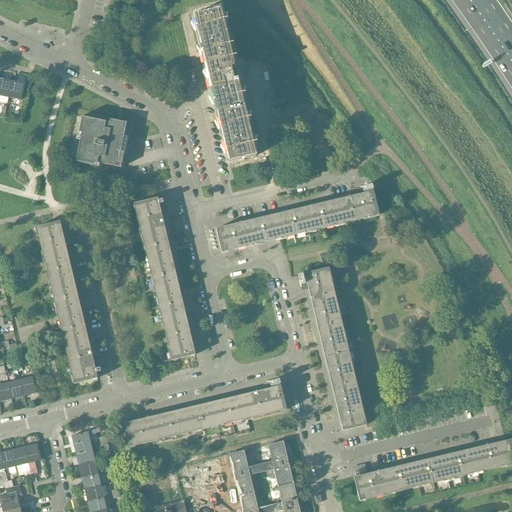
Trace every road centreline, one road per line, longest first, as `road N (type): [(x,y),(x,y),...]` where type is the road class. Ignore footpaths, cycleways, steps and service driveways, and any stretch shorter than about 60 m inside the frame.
road 1 (residential): [(194,212),(171,126),(160,113),(0,33)]
road 2 (residential): [(121,401),(81,219)]
road 3 (residential): [(318,461),(489,421)]
road 4 (residential): [(208,275),(261,263),(274,269),(294,360)]
road 5 (residential): [(194,212),(347,174)]
